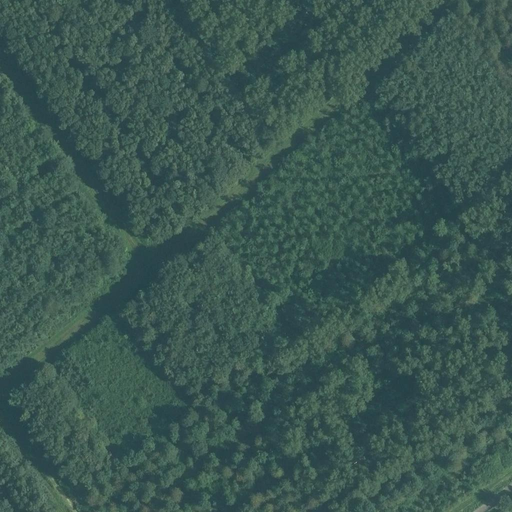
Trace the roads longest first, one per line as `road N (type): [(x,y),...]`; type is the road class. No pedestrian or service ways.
road 1 (track): [(0,391),(448,0)]
road 2 (track): [(147,267),(0,53)]
